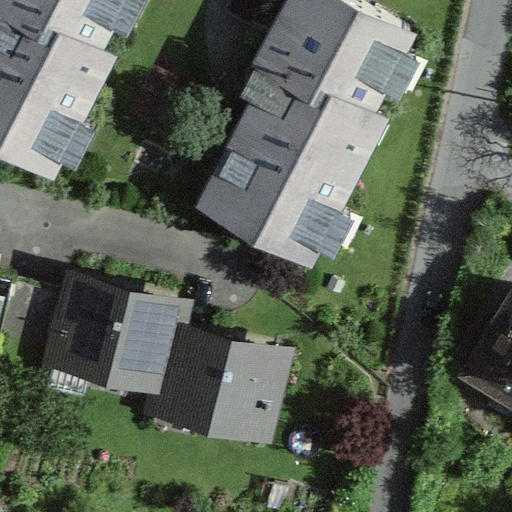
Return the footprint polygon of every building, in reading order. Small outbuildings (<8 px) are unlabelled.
[(0,0),(0,135),(53,163),(62,144),(75,151),(96,111),(83,104),(116,41),(103,35),(115,12),(127,18),(136,0),(0,0)] [(387,75),(398,81),(420,40),(409,34),(418,17),(386,0),(275,0),(235,77),(250,84),(194,189),(312,251),(322,232),(335,239),(356,200),(342,193),(391,101),(378,94),(387,75)] [(189,311),(195,287),(66,258),(43,358),(146,381),(160,384),(177,309),(189,311)] [(511,392),(511,268),(457,358),(511,392)] [(146,381),(141,404),(270,434),(293,336),(189,311),(177,309),(160,384),(146,381)] [(0,511),(11,511),(14,503),(0,499),(0,511)]
